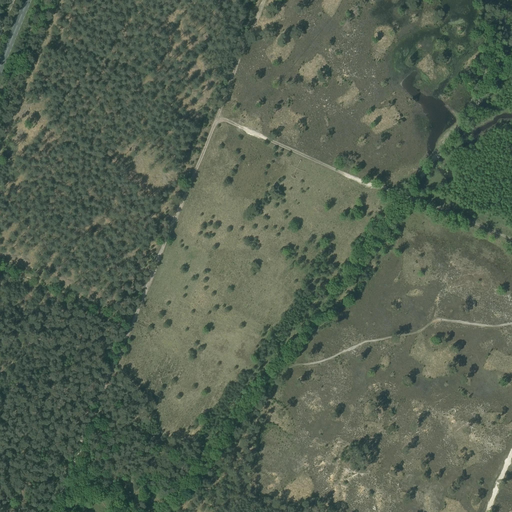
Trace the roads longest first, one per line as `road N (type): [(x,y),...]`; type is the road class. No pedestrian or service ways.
road 1 (track): [(216,115),(52,511)]
road 2 (track): [(216,115),(404,195)]
road 3 (track): [(263,0),(216,115)]
